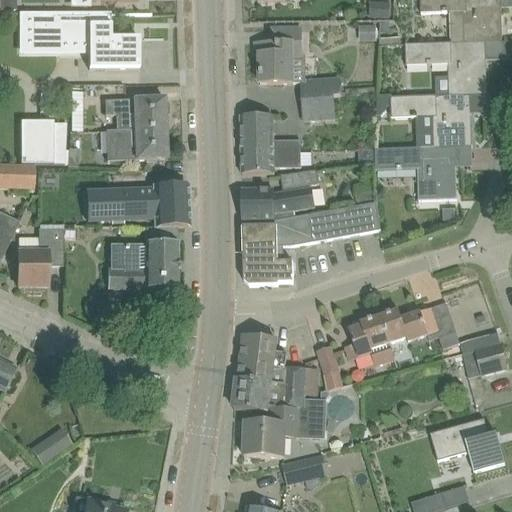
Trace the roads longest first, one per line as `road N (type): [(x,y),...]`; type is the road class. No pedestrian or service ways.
road 1 (tertiary): [(217,315),(209,0)]
road 2 (unclassified): [(217,315),(295,306),(488,244)]
road 3 (unclassified): [(209,399),(180,394),(0,309)]
